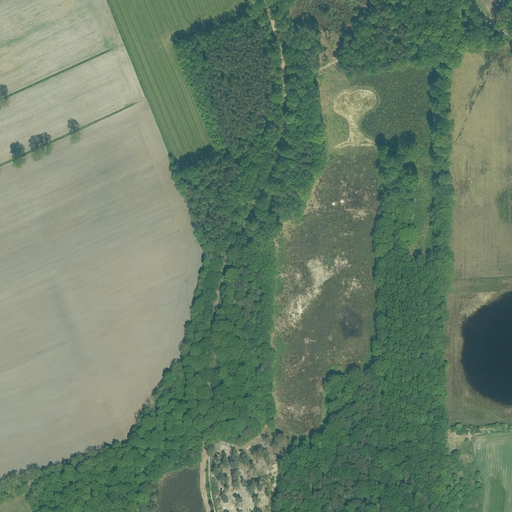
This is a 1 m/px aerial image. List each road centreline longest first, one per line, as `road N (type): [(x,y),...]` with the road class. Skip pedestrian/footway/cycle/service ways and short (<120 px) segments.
road 1 (track): [(213,328),(222,268),(281,132),(284,83)]
road 2 (track): [(213,328),(130,449),(29,489)]
road 3 (track): [(208,511),(202,474),(213,328)]
road 4 (track): [(288,81),(392,39),(441,31)]
